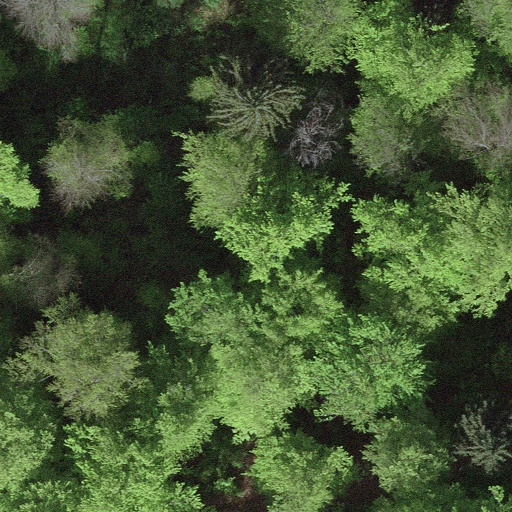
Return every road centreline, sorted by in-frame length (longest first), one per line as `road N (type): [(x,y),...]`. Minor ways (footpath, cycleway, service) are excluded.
road 1 (track): [(232,511),(511,438)]
road 2 (track): [(234,0),(114,58)]
